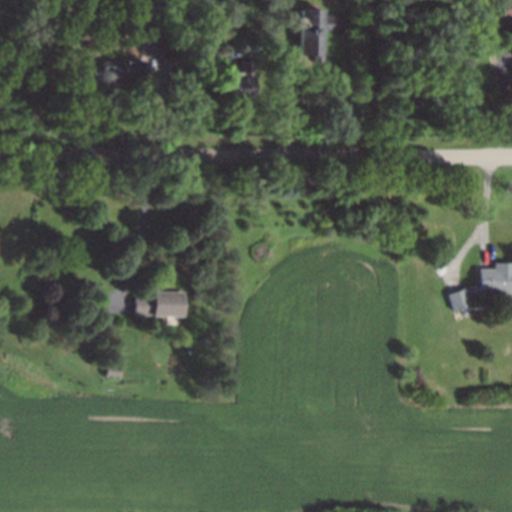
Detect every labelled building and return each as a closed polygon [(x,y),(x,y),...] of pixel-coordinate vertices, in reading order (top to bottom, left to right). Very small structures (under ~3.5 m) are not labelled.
[(511,0),(489,0),(489,20),(511,20),(511,0)] [(298,55),(311,55),(310,61),(321,61),(322,9),(299,8),(298,55)] [(345,14),(323,14),(323,31),(345,32),(345,14)] [(162,52),(163,36),(141,35),(140,52),(162,52)] [(145,61),(102,60),(102,77),(144,77),(145,61)] [(220,75),(220,98),(252,98),(252,60),(238,61),(238,75),(220,75)] [(511,292),(511,262),(492,262),(492,268),(477,268),(477,283),(445,293),(450,310),(469,305),(465,292),(511,292)] [(134,316),(182,315),(182,291),(134,292),(134,316)]
